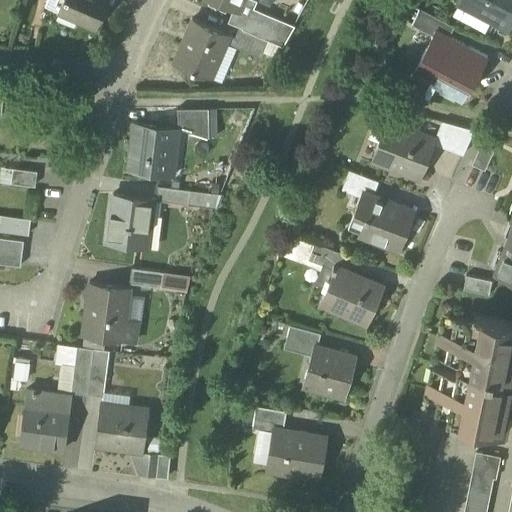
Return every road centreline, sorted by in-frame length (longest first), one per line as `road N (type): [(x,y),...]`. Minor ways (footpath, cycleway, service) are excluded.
road 1 (residential): [(351,511),(458,186)]
road 2 (residential): [(121,76),(40,311)]
road 3 (residential): [(183,511),(0,480)]
road 4 (residential): [(121,76),(0,71)]
